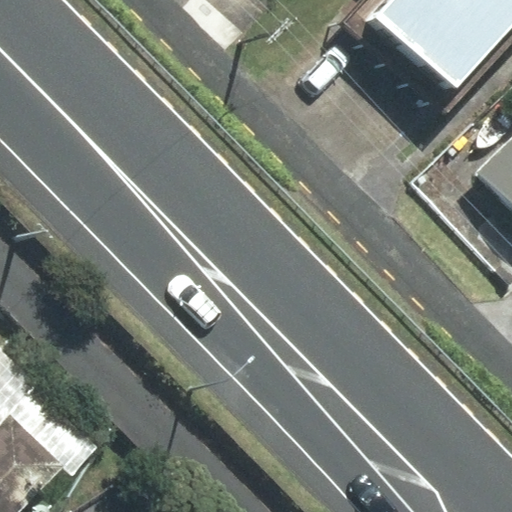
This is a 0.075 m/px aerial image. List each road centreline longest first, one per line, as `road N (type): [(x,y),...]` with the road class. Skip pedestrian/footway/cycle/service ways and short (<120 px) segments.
road 1 (primary): [(0,52),(449,511)]
road 2 (residential): [(0,276),(234,511)]
